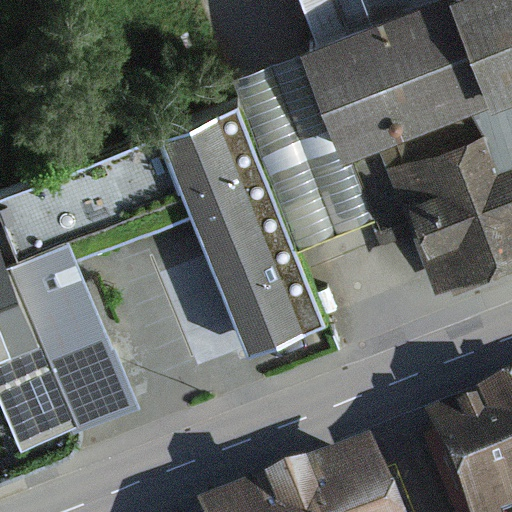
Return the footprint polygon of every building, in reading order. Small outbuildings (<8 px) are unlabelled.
[(511,257),(511,0),(301,0),(344,134),(388,120),(439,281),(511,257)] [(280,51),(236,67),(252,110),(295,94),(280,51)] [(22,269),(75,249),(195,203),(247,338),(319,310),(239,101),(0,192),(0,211),(8,231),(22,269)] [(349,134),(313,147),(307,131),(270,146),(302,231),(375,203),(349,134)] [(0,336),(42,320),(78,413),(131,393),(75,249),(22,269),(8,231),(0,233),(0,336)] [(511,511),(511,402),(436,432),(466,511),(511,511)] [(386,511),(367,460),(231,511),(386,511)]
